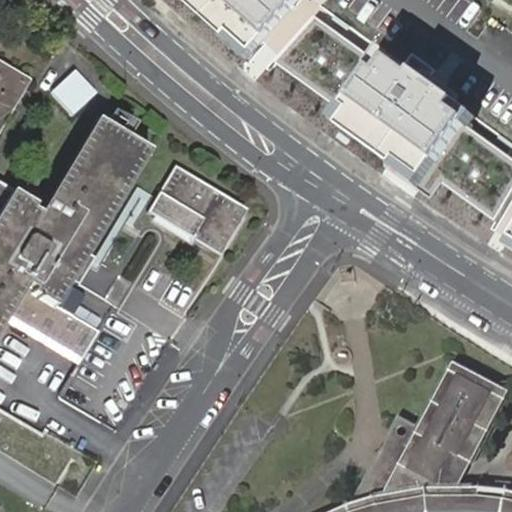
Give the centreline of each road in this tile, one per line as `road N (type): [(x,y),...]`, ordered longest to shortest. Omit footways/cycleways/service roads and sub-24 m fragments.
road 1 (residential): [(127,511),(334,193)]
road 2 (tertiary): [(97,0),(266,147),(334,193)]
road 3 (tertiary): [(334,193),(511,303)]
